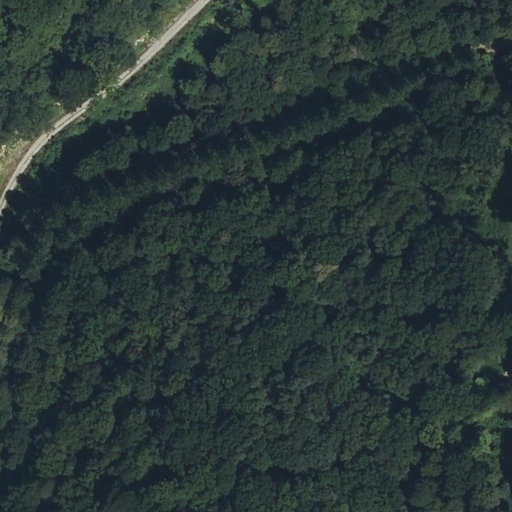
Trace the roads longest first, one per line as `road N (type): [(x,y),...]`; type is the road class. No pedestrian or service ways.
road 1 (track): [(473,511),(492,422),(244,118),(50,204),(8,190)]
road 2 (track): [(0,217),(29,139),(139,77),(208,0)]
